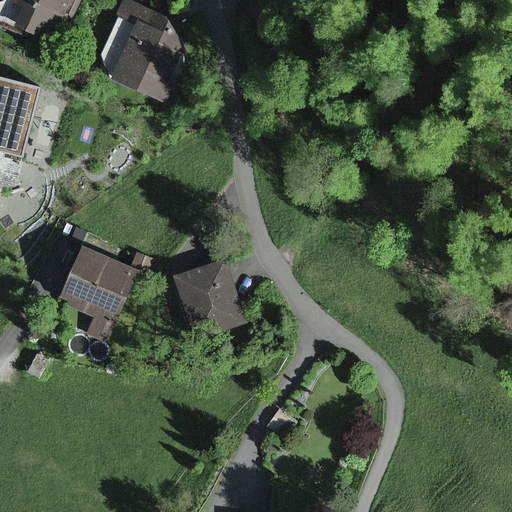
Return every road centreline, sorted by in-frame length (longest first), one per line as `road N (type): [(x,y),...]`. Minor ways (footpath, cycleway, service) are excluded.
road 1 (residential): [(214,0),(257,207),(279,263),(322,322)]
road 2 (track): [(322,322),(374,357),(399,398),(370,511)]
